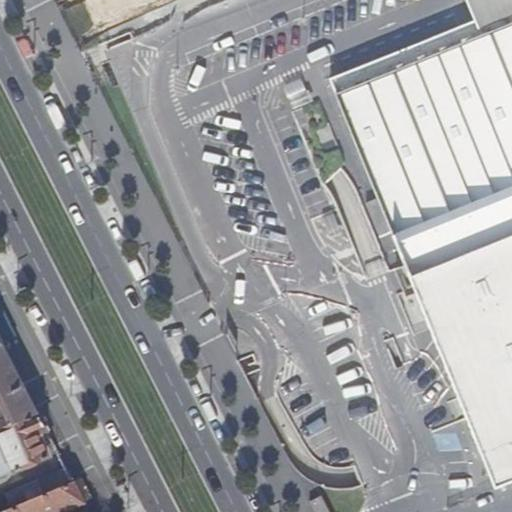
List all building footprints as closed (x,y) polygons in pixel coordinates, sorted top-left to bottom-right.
[(330,78),(497,490),(511,483),(511,0),(468,0),(476,20),(330,78)] [(0,430),(39,414),(4,344),(0,345),(0,402),(6,414),(0,417),(0,430)] [(48,431),(39,414),(0,430),(0,477),(50,457),(39,435),(48,431)] [(66,468),(22,487),(28,501),(29,502),(74,483),(66,468)] [(14,507),(0,511),(63,511),(84,503),(74,483),(29,502),(28,501),(14,507)] [(28,501),(22,487),(7,493),(14,507),(28,501)]
